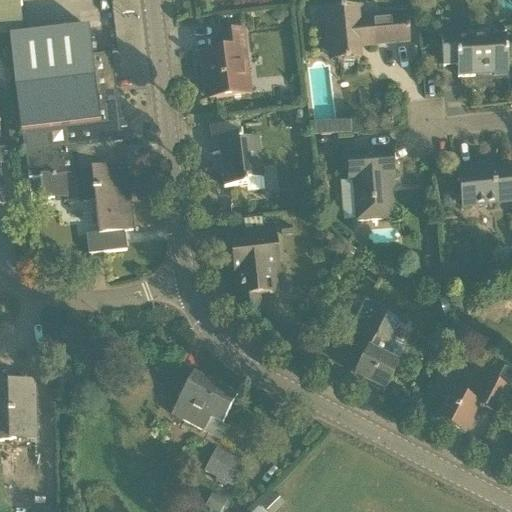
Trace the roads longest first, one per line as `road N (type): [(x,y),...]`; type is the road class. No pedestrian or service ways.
road 1 (tertiary): [(511,508),(251,378),(218,345),(187,279)]
road 2 (tertiary): [(187,279),(151,0)]
road 3 (residential): [(187,279),(98,301),(0,281)]
